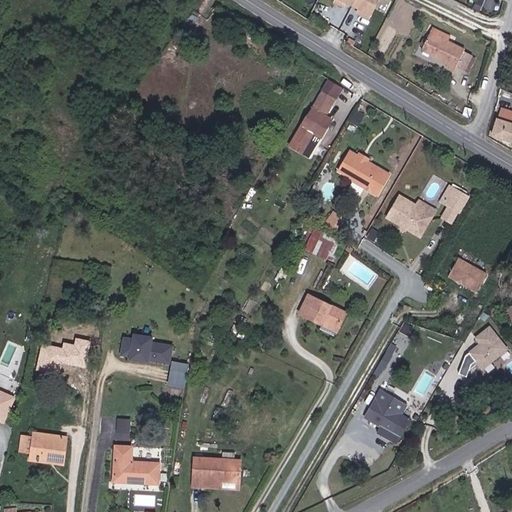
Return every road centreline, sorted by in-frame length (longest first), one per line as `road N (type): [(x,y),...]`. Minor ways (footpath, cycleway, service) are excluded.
road 1 (secondary): [(251,0),(476,142)]
road 2 (tertiary): [(359,511),(511,431)]
road 3 (unclassified): [(476,142),(511,23)]
